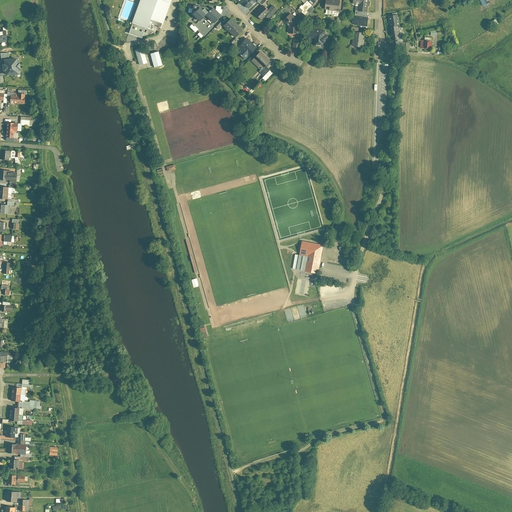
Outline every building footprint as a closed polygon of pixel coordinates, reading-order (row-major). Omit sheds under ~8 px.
[(137,0),(134,9),(130,20),(133,21),(146,26),(157,30),(167,0),(137,0)] [(237,0),(248,9),(256,0),(237,0)] [(312,8),(310,6),(316,0),(303,0),(306,3),(299,9),(304,15),(312,8)] [(331,12),(331,17),(340,18),(341,10),(337,10),(337,1),(324,0),(324,12),(331,12)] [(357,4),(357,10),(367,12),(369,12),(370,0),(352,0),(353,4),(357,4)] [(260,22),(265,17),(269,20),(277,11),(271,6),(267,11),(261,6),(253,16),(260,22)] [(199,20),(207,12),(204,9),(203,10),(200,7),(193,14),(199,20)] [(212,7),(205,16),(214,24),(221,15),(212,7)] [(288,26),(288,33),(300,33),(299,22),(291,13),(283,20),(288,26)] [(398,15),(388,16),(392,38),(399,36),(397,26),(400,26),(398,15)] [(354,25),(367,26),(368,18),(367,17),(355,16),(354,25)] [(224,25),(222,27),(234,38),(241,30),(229,19),(224,25)] [(146,26),(133,21),(130,31),(142,36),(146,26)] [(188,26),(194,32),(197,29),(191,23),(188,26)] [(307,36),(315,37),(313,45),(323,47),(323,44),(327,45),(329,35),(326,35),(326,30),(308,27),(307,36)] [(353,31),(352,46),(364,47),(365,32),(353,31)] [(235,38),(228,45),(232,50),(240,42),(235,38)] [(242,40),(233,50),(244,60),(253,50),(242,40)] [(420,41),(420,50),(430,50),(430,41),(420,41)] [(395,42),(395,50),(411,50),(411,42),(395,42)] [(133,51),(138,66),(147,63),(143,48),(133,51)] [(158,51),(150,54),(154,67),(162,65),(158,51)] [(258,52),(250,61),(260,70),(268,61),(258,52)] [(16,58),(0,59),(2,75),(18,73),(16,58)] [(259,73),(263,76),(268,71),(264,67),(259,73)] [(8,99),(22,101),(23,91),(25,91),(25,88),(16,87),(16,91),(9,90),(8,99)] [(4,119),(3,133),(10,133),(11,128),(15,128),(15,120),(4,119)] [(0,145),(0,155),(9,157),(10,152),(20,153),(21,148),(0,145)] [(0,164),(0,176),(8,177),(8,181),(17,182),(18,166),(0,164)] [(162,168),(156,169),(158,178),(164,177),(162,168)] [(0,204),(0,213),(8,214),(9,205),(0,204)] [(0,243),(1,244),(1,240),(10,241),(11,231),(3,230),(2,238),(0,237),(0,243)] [(323,245),(300,241),(297,254),(307,256),(305,272),(318,274),(320,262),(323,245)] [(9,295),(9,289),(6,289),(6,285),(0,284),(0,289),(2,289),(2,295),(9,295)] [(203,326),(197,328),(200,338),(206,336),(203,326)] [(12,382),(9,382),(7,398),(17,399),(26,400),(26,397),(22,396),(23,384),(32,385),(32,382),(13,380),(12,382)] [(8,403),(6,416),(18,418),(19,412),(20,405),(38,407),(39,398),(26,397),(26,400),(17,399),(16,404),(8,403)] [(4,424),(3,433),(16,435),(15,442),(23,443),(24,431),(16,430),(17,426),(4,424)] [(5,441),(4,450),(19,451),(19,454),(28,455),(29,449),(22,449),(23,443),(15,442),(5,441)] [(48,455),(56,455),(56,447),(48,446),(48,455)] [(8,463),(19,464),(20,458),(27,459),(28,455),(19,454),(18,456),(9,455),(8,463)] [(6,471),(5,480),(12,481),(13,478),(22,479),(22,473),(6,471)] [(5,488),(4,498),(13,499),(13,495),(17,495),(18,489),(5,488)] [(27,505),(30,505),(30,499),(19,499),(19,510),(27,511),(27,505)] [(2,502),(0,511),(12,511),(13,508),(15,508),(15,504),(2,502)]
